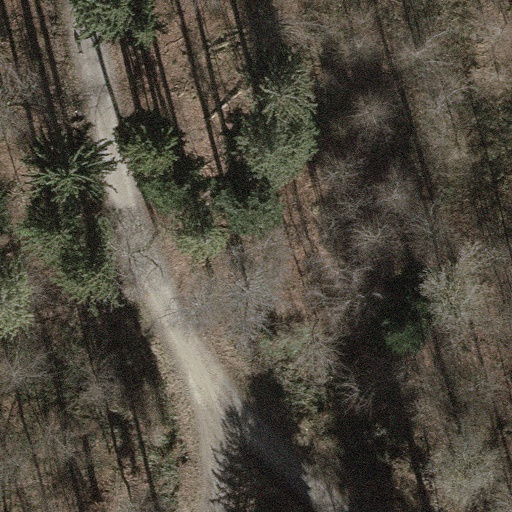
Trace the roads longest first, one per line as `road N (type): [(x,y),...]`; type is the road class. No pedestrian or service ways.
road 1 (track): [(50,0),(207,385)]
road 2 (track): [(207,385),(339,511)]
road 3 (track): [(207,385),(217,511)]
